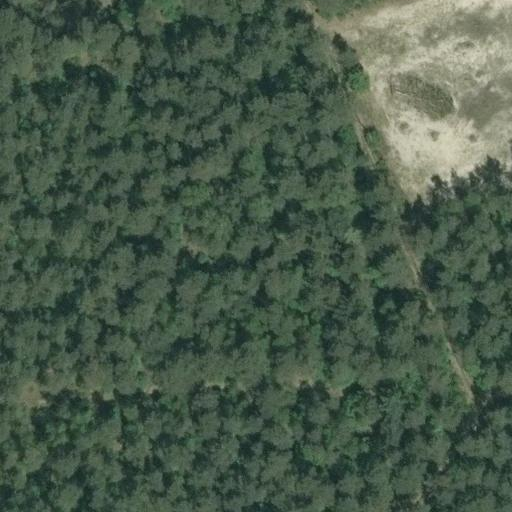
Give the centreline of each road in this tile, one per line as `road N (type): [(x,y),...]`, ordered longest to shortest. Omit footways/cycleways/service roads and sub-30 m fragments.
road 1 (track): [(409,511),(497,406),(511,401)]
road 2 (track): [(0,70),(130,0)]
